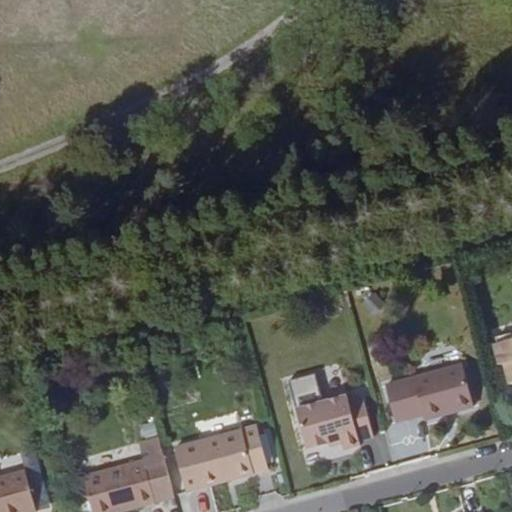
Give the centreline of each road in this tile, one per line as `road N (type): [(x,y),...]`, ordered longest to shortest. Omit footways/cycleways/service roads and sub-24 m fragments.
road 1 (unclassified): [(0,163),(139,111),(307,0)]
road 2 (residential): [(511,455),(304,511)]
